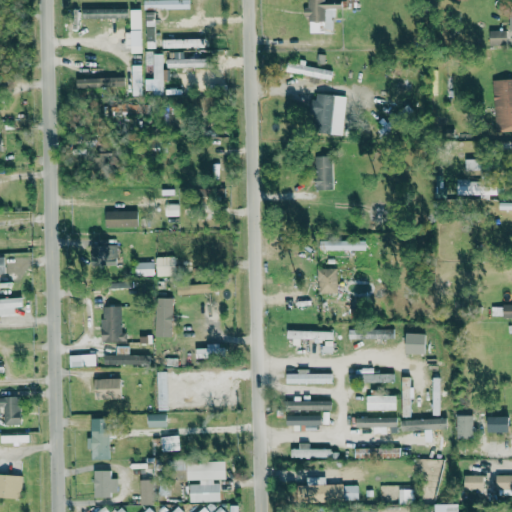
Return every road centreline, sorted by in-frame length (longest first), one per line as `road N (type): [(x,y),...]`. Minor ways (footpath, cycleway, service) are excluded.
road 1 (residential): [(262,511),(253,0)]
road 2 (residential): [(58,511),(49,0)]
